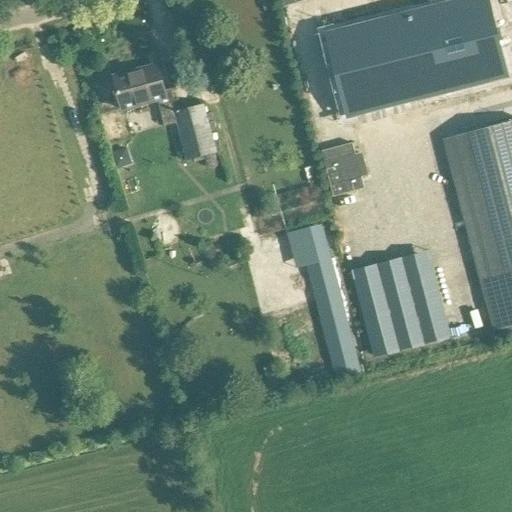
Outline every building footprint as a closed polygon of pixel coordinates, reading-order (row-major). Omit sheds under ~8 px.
[(489,0),(457,0),(328,32),(348,115),(509,76),(489,0)] [(114,76),(119,95),(123,109),(158,100),(165,126),(178,123),(187,159),(216,151),(204,105),(180,112),(179,110),(178,110),(172,88),(165,90),(158,64),(157,64),(158,68),(132,75),(131,71),(114,76)] [(511,256),(511,120),(443,142),(478,266),(511,256)] [(353,143),(322,151),(334,196),(365,188),(353,143)] [(322,225),(297,231),(337,381),(361,375),(322,225)] [(430,258),(355,278),(375,356),(450,336),(430,258)]
